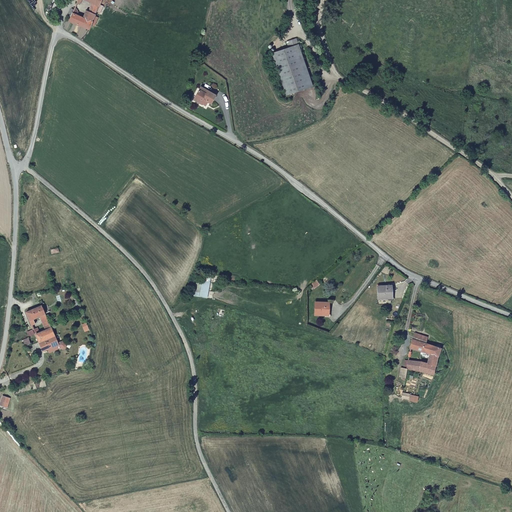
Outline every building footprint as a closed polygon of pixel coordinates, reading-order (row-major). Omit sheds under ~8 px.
[(82,0),(91,3),(84,19),(77,16),(78,12),(76,10),(74,9),(74,10),(71,9),(69,15),(71,15),(69,21),(89,30),(91,25),(95,26),(98,18),(95,17),(97,12),(100,14),(104,6),(100,5),(102,0),(82,0)] [(311,85),(295,37),(286,40),(288,46),(271,52),(285,94),(311,85)] [(207,101),(210,103),(215,94),(205,89),(204,92),(198,89),(193,99),(202,104),(204,100),(207,101)] [(392,298),(392,286),(377,287),(378,299),(392,298)] [(329,303),(315,302),(315,315),(329,316),(329,303)] [(33,319),(39,316),(45,314),(42,306),(26,312),(32,326),(35,324),(33,319)] [(45,330),(51,328),(45,314),(39,316),(45,330)] [(35,334),(39,343),(55,336),(51,328),(45,330),(40,332),(35,334)] [(422,363),(420,372),(434,375),(438,356),(440,349),(439,345),(436,347),(426,344),(428,337),(415,333),(412,340),(410,349),(429,353),(428,358),(431,358),(429,364),(422,363)] [(49,349),(50,353),(60,348),(63,349),(66,348),(67,345),(66,342),(63,341),(58,343),(55,336),(39,343),(42,351),(49,349)] [(408,369),(420,372),(422,363),(408,361),(408,364),(408,369)]
